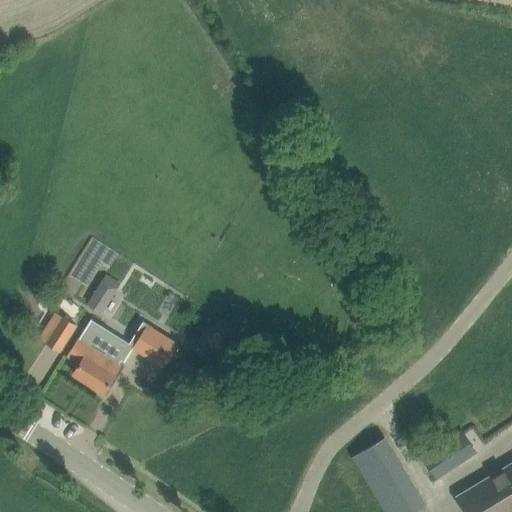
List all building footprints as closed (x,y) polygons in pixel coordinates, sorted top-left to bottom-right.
[(89,301),(96,306),(103,310),(118,286),(112,282),(103,277),(89,301)] [(55,312),(39,337),(48,343),(61,351),(77,325),(55,312)] [(79,339),(69,355),(80,363),(73,373),(104,393),(121,365),(119,364),(121,360),(124,362),(130,354),(119,347),(123,341),(90,320),(80,337),(79,339)] [(129,344),(128,345),(133,348),(164,368),(179,344),(143,321),(129,344)] [(226,347),(215,332),(205,339),(216,354),(226,347)] [(444,443),(422,458),(436,478),(458,464),(475,452),(461,432),(444,443)] [(384,437),(352,456),(385,511),(413,511),(425,505),(384,437)] [(466,511),(511,511),(511,463),(458,497),(466,511)]
